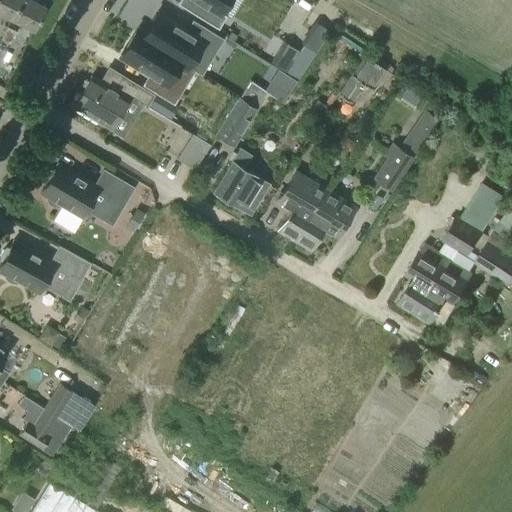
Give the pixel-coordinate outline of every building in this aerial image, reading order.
[(0,0),(0,10),(10,16),(18,0),(0,0)] [(32,27),(44,4),(35,0),(18,0),(10,16),(32,27)] [(184,0),(182,3),(179,1),(178,3),(217,27),(219,26),(217,25),(223,15),(224,16),(226,14),(220,11),(226,0),(184,0)] [(143,32),(142,34),(193,64),(192,66),(200,71),(221,37),(192,19),(185,29),(156,11),(143,32)] [(316,20),(303,42),(315,49),(328,28),(316,20)] [(0,38),(7,43),(14,30),(6,25),(0,35),(0,38)] [(136,28),(120,55),(148,72),(142,83),(171,100),(192,66),(193,64),(142,34),(143,32),(136,28)] [(285,42),(272,62),(286,70),(298,50),(285,42)] [(372,87),(385,69),(365,54),(351,71),(372,87)] [(390,70),(392,67),(379,58),(376,62),(390,70)] [(150,94),(107,68),(106,68),(98,80),(90,75),(71,105),(108,127),(129,93),(145,103),(150,94)] [(351,102),(362,87),(349,78),(338,93),(351,102)] [(234,145),(257,108),(255,106),(264,93),(247,82),(214,133),(234,145)] [(145,103),(144,104),(166,117),(172,107),(150,94),(145,103)] [(313,109),(320,113),(325,105),(318,101),(313,109)] [(423,109),(399,146),(413,155),(437,118),(423,109)] [(191,169),(207,144),(190,133),(174,158),(191,169)] [(390,189),(413,155),(399,146),(391,141),(382,154),(385,156),(372,176),(390,189)] [(248,212),(266,183),(240,167),(249,153),(238,147),(211,190),(248,212)] [(93,183),(56,161),(51,170),(49,168),(46,171),(43,176),(42,181),(44,182),(39,191),(47,195),(45,197),(48,202),(53,205),(57,205),(59,202),(79,214),(83,206),(110,222),(131,186),(102,168),(93,183)] [(324,190),(325,189),(294,170),(276,199),(289,207),(276,229),(292,239),(322,189),(324,190)] [(482,231),(505,195),(482,180),(460,216),(457,214),(441,239),(467,255),(474,244),(482,250),(490,235),(482,231)] [(353,205),(325,189),(324,190),(322,189),(292,239),(307,248),(321,226),(335,234),(353,205)] [(474,244),(467,255),(475,260),(474,262),(511,286),(511,238),(507,235),(511,228),(511,205),(501,220),(504,223),(496,233),(493,231),(490,235),(482,250),(474,244)] [(126,225),(134,230),(143,214),(135,210),(126,225)] [(50,259),(12,238),(7,247),(5,246),(2,248),(0,250),(0,259),(0,270),(4,273),(2,275),(5,279),(10,281),(15,282),(16,280),(36,291),(41,283),(67,298),(88,261),(58,244),(50,259)] [(442,264),(418,250),(403,274),(410,279),(396,302),(413,313),(431,283),(432,283),(447,258),(446,257),(442,264)] [(451,302),(470,272),(447,258),(432,283),(431,283),(413,313),(428,322),(443,297),(451,302)] [(76,313),(73,319),(80,323),(88,310),(81,306),(76,314),(76,313)] [(228,310),(216,331),(226,337),(238,316),(228,310)] [(50,344),(58,332),(46,325),(39,337),(50,344)] [(55,414),(70,390),(58,382),(43,406),(55,414)] [(25,420),(18,432),(42,447),(41,449),(51,455),(70,424),(55,414),(43,406),(31,424),(25,420)] [(271,467),(265,477),(271,481),(277,471),(271,467)] [(131,474),(127,482),(136,487),(140,480),(131,474)] [(281,476),(277,483),(283,487),(287,481),(281,476)] [(100,511),(48,480),(28,511),(100,511)] [(20,490),(10,507),(17,511),(23,511),(32,497),(20,490)]
